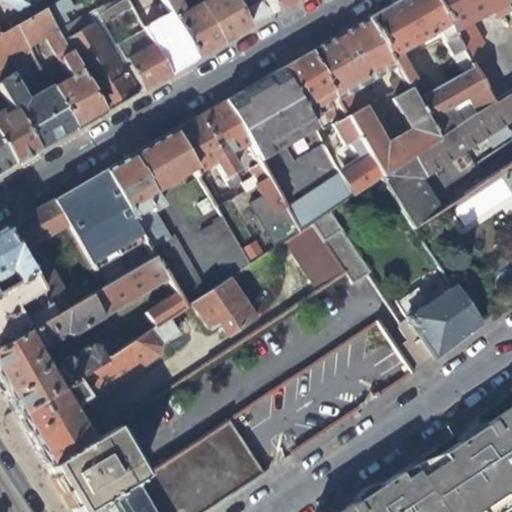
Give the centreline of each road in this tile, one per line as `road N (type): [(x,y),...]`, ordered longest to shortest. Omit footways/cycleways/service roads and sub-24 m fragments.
road 1 (residential): [(0,206),(349,0)]
road 2 (residential): [(266,511),(511,334)]
